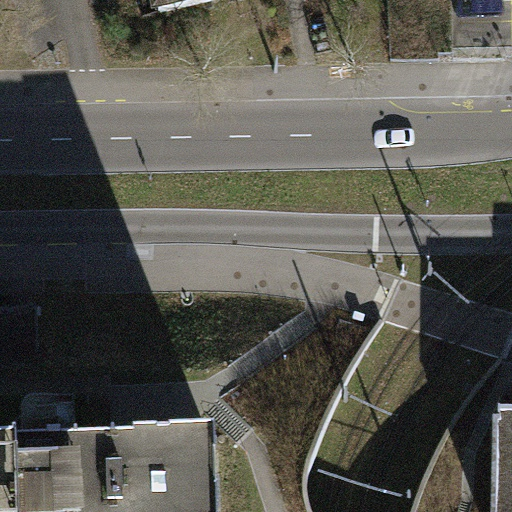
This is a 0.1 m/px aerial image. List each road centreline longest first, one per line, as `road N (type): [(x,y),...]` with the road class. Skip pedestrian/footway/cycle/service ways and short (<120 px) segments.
road 1 (secondary): [(511,128),(0,140)]
road 2 (secondary): [(0,227),(511,233)]
